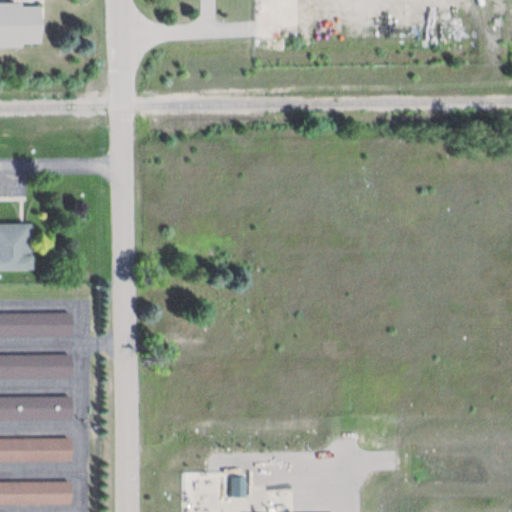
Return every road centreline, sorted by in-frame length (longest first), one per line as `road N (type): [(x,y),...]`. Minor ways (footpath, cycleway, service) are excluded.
road 1 (residential): [(130,511),(123,122)]
road 2 (residential): [(123,122),(125,0)]
